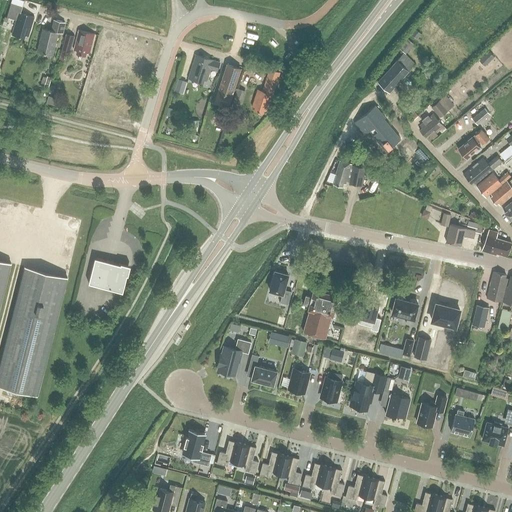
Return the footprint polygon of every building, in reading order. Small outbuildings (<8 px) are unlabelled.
[(25,7),(26,1),(22,0),(12,0),(7,17),(14,19),(17,12),(19,12),(12,35),(24,39),(25,35),(29,36),(34,17),(21,13),(23,6),(25,7)] [(43,29),(39,44),(37,52),(53,56),(58,33),(62,34),(65,23),(54,20),(51,31),(43,29)] [(79,30),(75,44),(74,50),(77,51),(76,54),(85,56),(86,53),(89,54),(95,34),(79,30)] [(416,31),(412,35),(417,40),(421,35),(416,31)] [(75,36),(67,34),(60,60),(63,61),(67,48),(71,49),(75,36)] [(407,39),(399,48),(405,54),(414,45),(407,39)] [(122,59),(116,57),(117,53),(109,50),(104,65),(119,69),(115,83),(134,89),(138,75),(139,76),(140,70),(139,70),(142,60),(123,55),(122,59)] [(488,51),(479,61),(485,66),(494,57),(488,51)] [(390,92),(415,64),(404,53),(378,82),(390,92)] [(213,61),(213,60),(196,55),(189,79),(203,83),(204,80),(207,81),(210,70),(217,72),(220,63),(213,61)] [(227,64),(215,102),(228,107),(240,69),(227,64)] [(267,78),(277,81),(280,73),(269,70),(267,78)] [(43,77),(41,84),(45,85),(44,86),(49,87),(51,78),(47,77),(47,78),(43,77)] [(267,111),(277,81),(267,78),(263,91),(258,89),(252,106),(255,107),(254,111),(263,113),(264,110),(267,111)] [(179,79),(175,91),(183,93),(186,81),(179,79)] [(246,91),(237,88),(232,103),(241,106),(246,91)] [(445,95),(445,96),(432,107),(440,117),(453,105),(445,95)] [(48,96),(46,103),(57,106),(59,99),(48,96)] [(407,98),(400,103),(409,115),(414,111),(416,109),(407,98)] [(369,129),(387,151),(402,139),(384,118),(385,117),(375,104),(374,105),(353,121),(364,134),(369,129)] [(216,116),(220,117),(217,125),(222,127),(227,110),(219,107),(216,116)] [(484,108),(472,118),(477,125),(490,115),(484,108)] [(123,118),(135,118),(135,109),(123,109),(123,118)] [(435,134),(443,127),(433,115),(430,117),(428,115),(422,120),(424,122),(421,125),(423,127),(420,130),(426,137),(429,135),(432,138),(436,135),(435,134)] [(482,144),(489,139),(481,129),(458,149),(467,159),(474,153),(475,154),(481,149),(477,144),(480,141),(482,144)] [(369,153),(352,145),(347,155),(364,163),(369,153)] [(475,184),(502,162),(497,156),(488,164),(483,158),(463,174),(471,184),(473,182),(475,184)] [(345,184),(347,178),(352,164),(340,160),(336,174),(333,184),(342,186),(343,183),(345,184)] [(349,182),(362,185),(366,167),(353,164),(349,182)] [(493,173),(477,187),(486,197),(502,184),(499,180),(493,173)] [(508,173),(499,180),(502,184),(511,176),(508,173)] [(500,206),(511,196),(511,187),(507,181),(491,194),(492,196),(490,198),(496,205),(498,203),(500,206)] [(432,207),(427,205),(425,210),(424,209),(421,216),(428,219),(430,212),(432,207)] [(471,213),(469,217),(476,220),(478,216),(477,215),(477,214),(473,212),(472,213),(471,213)] [(451,215),(443,213),(440,225),(448,227),(451,215)] [(450,224),(446,242),(461,245),(463,236),(471,238),(471,237),(474,238),(476,232),(476,231),(473,230),(450,224)] [(507,256),(511,243),(496,238),(498,233),(488,230),(482,250),(495,255),(496,253),(507,256)] [(122,292),(127,275),(123,274),(125,265),(95,258),(88,283),(122,292)] [(0,304),(10,263),(0,260),(0,304)] [(67,278),(24,267),(0,361),(0,385),(38,395),(67,278)] [(275,271),(270,290),(282,293),(283,294),(284,290),(288,274),(275,271)] [(502,302),(508,279),(505,278),(506,275),(494,272),(487,298),(502,302)] [(511,276),(508,286),(507,286),(503,302),(511,303),(511,276)] [(333,316),(339,296),(314,289),(312,297),(307,296),(304,304),(310,305),(308,310),(310,310),(304,331),(321,336),(326,337),(332,316),(333,316)] [(282,293),(280,303),(288,305),(291,292),(284,290),(283,294),(282,293)] [(365,297),(360,317),(374,321),(375,317),(379,301),(365,297)] [(414,319),(418,304),(396,298),(392,313),(408,317),(406,323),(412,324),(413,318),(414,319)] [(436,303),(431,320),(455,327),(460,310),(436,303)] [(487,307),(475,305),(470,324),(482,327),(487,307)] [(503,311),(499,328),(507,330),(511,313),(503,311)] [(360,317),(358,324),(371,327),(371,329),(378,331),(381,319),(375,317),(374,321),(360,317)] [(281,334),(278,345),(288,348),(291,337),(281,334)] [(419,336),(414,356),(426,360),(431,339),(419,336)] [(403,354),(410,356),(414,340),(406,338),(403,349),(402,354),(403,354)] [(219,366),(218,370),(235,375),(238,361),(240,362),(242,352),(248,354),(251,342),(238,339),(235,349),(224,346),(222,355),(221,354),(218,366),(219,366)] [(381,343),(379,352),(402,358),(403,354),(402,354),(403,349),(381,343)] [(329,359),(341,362),(344,351),(332,348),(329,359)] [(249,368),(254,369),(252,379),(273,384),(274,383),(276,383),(278,375),(276,375),(277,371),(256,365),(259,356),(252,354),(249,368)] [(411,369),(401,366),(398,376),(409,378),(411,369)] [(306,379),(308,379),(310,373),(294,368),(291,381),(290,381),(288,385),(289,386),(289,388),(302,392),(306,379)] [(357,381),(351,405),(366,409),(368,401),(370,401),(373,390),(381,392),(385,376),(367,371),(363,383),(357,381)] [(324,384),(326,384),(323,397),(336,401),(337,399),(338,398),(339,394),(338,393),(342,381),(326,377),(324,384)] [(385,384),(393,386),(395,379),(387,377),(385,384)] [(504,379),(503,386),(509,388),(511,381),(504,379)] [(491,391),(491,394),(498,396),(499,394),(500,390),(500,389),(493,386),(492,388),(491,391)] [(468,399),(470,391),(457,388),(455,395),(468,399)] [(401,396),(391,394),(385,415),(395,417),(395,416),(405,419),(410,400),(400,397),(401,396)] [(431,402),(430,404),(422,403),(417,422),(432,426),(436,410),(443,412),(447,398),(438,396),(436,403),(431,402)] [(455,414),(451,431),(470,436),(474,419),(463,416),(464,411),(458,410),(456,414),(455,414)] [(487,422),(482,440),(490,441),(489,442),(496,444),(496,443),(504,445),(508,428),(501,426),(502,424),(494,422),(494,424),(487,422)] [(192,461),(202,463),(205,452),(202,451),(206,434),(190,430),(184,453),(194,456),(192,461)] [(237,463),(242,444),(230,441),(230,440),(229,440),(229,441),(226,453),(220,451),(217,463),(227,466),(229,461),(237,463)] [(245,470),(255,473),(259,462),(253,460),(256,448),(256,447),(255,447),(242,444),(237,463),(246,465),(245,470)] [(280,474),(285,455),(273,452),(272,451),(271,452),(272,452),(268,464),(263,463),(260,474),(270,477),(272,472),(280,474)] [(298,485),(301,473),(296,471),(299,460),(299,459),(298,458),(285,455),(280,474),(289,477),(288,482),(298,485)] [(323,485),(328,466),(316,463),(315,463),(314,464),(315,464),(311,476),(306,474),(303,486),(313,488),(315,483),(323,485)] [(217,466),(215,473),(227,476),(228,469),(217,466)] [(341,496),(344,484),(339,483),(342,471),(342,470),(341,470),(328,466),(323,485),(332,488),(331,493),(341,496)] [(357,495),(366,497),(371,478),(359,474),(358,474),(357,475),(354,487),(348,485),(345,497),(356,500),(357,495)] [(384,481),(371,478),(366,497),(375,499),(373,504),(384,507),(387,496),(381,494),(385,482),(385,481),(384,481)] [(153,504),(152,510),(161,511),(168,511),(172,500),(178,502),(181,487),(170,485),(169,491),(158,488),(157,493),(155,493),(152,503),(153,504)] [(298,494),(300,487),(292,485),(291,492),(298,494)] [(434,511),(439,496),(426,492),(425,492),(425,493),(422,505),(416,503),(413,511),(434,511)] [(192,493),(186,511),(202,511),(204,502),(196,500),(197,494),(192,493)] [(451,499),(439,496),(434,511),(449,511),(452,500),(453,499),(451,499)] [(228,501),(217,498),(214,511),(217,511),(234,511),(234,510),(226,508),(228,501)] [(341,502),(333,500),(331,506),(339,508),(341,502)] [(480,511),(481,507),(469,504),(469,503),(468,503),(467,504),(467,505),(465,511),(480,511)]
